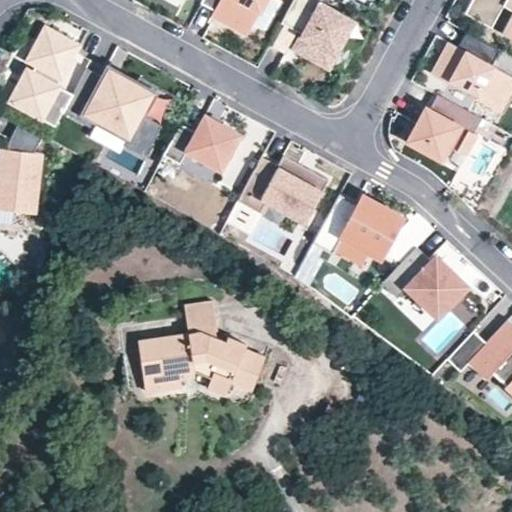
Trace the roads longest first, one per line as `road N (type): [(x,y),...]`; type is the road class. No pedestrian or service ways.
road 1 (residential): [(63,0),(347,149)]
road 2 (residential): [(347,149),(411,183),(511,274)]
road 3 (residential): [(427,0),(347,149)]
